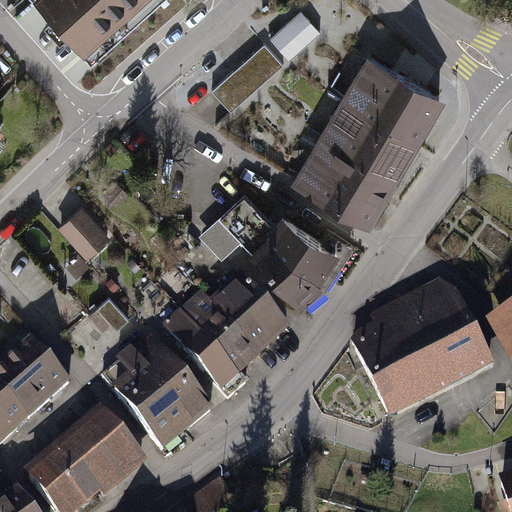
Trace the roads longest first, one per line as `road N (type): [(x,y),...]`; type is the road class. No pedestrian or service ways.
road 1 (residential): [(251,0),(0,238)]
road 2 (tertiary): [(476,146),(283,404)]
road 3 (residential): [(511,450),(447,464),(330,430),(283,404)]
road 4 (tertiary): [(283,404),(139,511)]
road 5 (tertiary): [(511,83),(403,0)]
road 6 (unknown): [(0,279),(88,374)]
